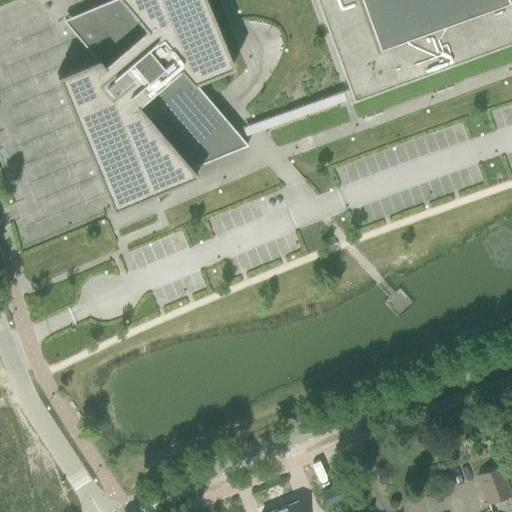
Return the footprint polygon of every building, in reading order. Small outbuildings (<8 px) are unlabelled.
[(193,83),(233,66),(205,0),(111,0),(96,6),(82,12),(117,52),(103,64),(97,58),(71,69),(56,75),(111,210),(154,192),(155,195),(156,197),(155,198),(156,199),(167,189),(166,187),(197,174),(191,168),(246,145),(241,138),(193,83)] [(511,0),(315,0),(352,98),(353,103),(511,44),(511,0)] [(487,504),(510,495),(499,467),(477,476),(487,504)] [(327,505),(346,498),(341,484),(321,491),(327,505)] [(300,511),(296,502),(269,511),(300,511)]
